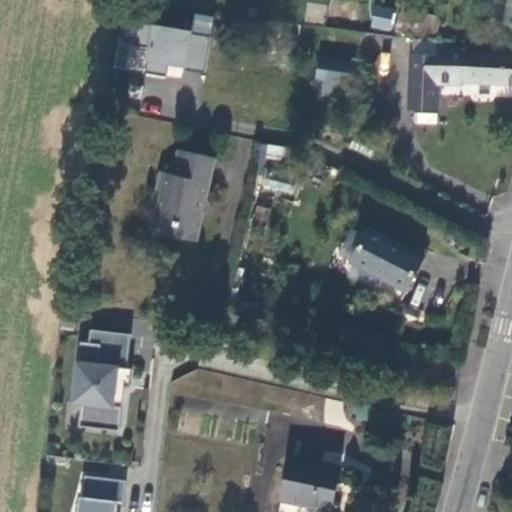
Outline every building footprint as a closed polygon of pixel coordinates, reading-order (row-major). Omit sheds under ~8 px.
[(375,4),(368,25),(389,32),(396,10),(375,4)] [(154,27),(146,74),(167,77),(169,66),(204,72),(210,38),(154,27)] [(463,48),(437,46),(437,56),(410,55),(408,110),(438,112),(439,85),(454,86),(454,84),(511,85),(511,53),(463,51),(463,48)] [(353,62),(319,57),(316,79),(350,84),(353,62)] [(154,233),(197,242),(203,215),(209,211),(211,202),(207,197),(215,158),(179,150),(174,174),(161,171),(157,190),(163,192),(154,233)] [(407,290),(424,257),(369,228),(351,261),(345,275),(400,304),(407,290)] [(107,404),(123,406),(125,386),(130,386),(132,367),(127,367),(131,334),(91,329),(90,342),(82,341),(74,400),(83,401),(80,425),(104,428),(107,404)] [(107,404),(104,428),(120,430),(123,406),(107,404)] [(281,500),(331,511),(341,467),(291,456),(281,500)] [(121,511),(126,481),(85,476),(83,497),(80,496),(77,511),(121,511)]
